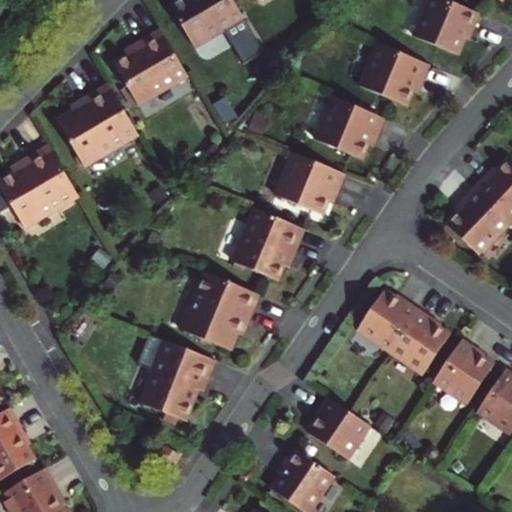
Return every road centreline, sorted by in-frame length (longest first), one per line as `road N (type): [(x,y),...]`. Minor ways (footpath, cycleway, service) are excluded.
road 1 (residential): [(387,227),(292,361),(250,398),(168,511)]
road 2 (residential): [(0,298),(125,511)]
road 3 (residential): [(511,75),(443,147),(387,227)]
road 4 (residential): [(0,110),(107,0)]
road 5 (residential): [(387,227),(511,313)]
